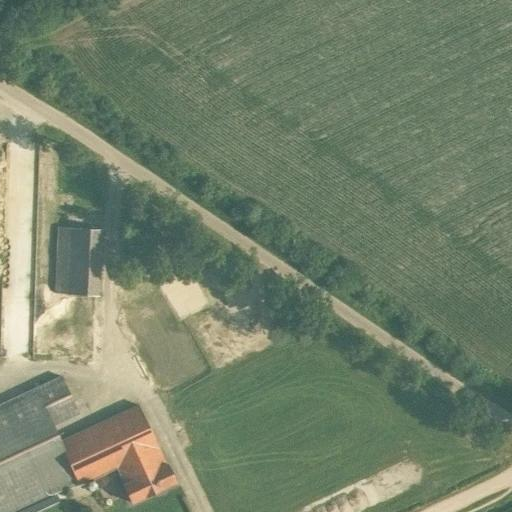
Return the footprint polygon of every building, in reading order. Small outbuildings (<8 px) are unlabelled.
[(62,8),(65,14),(72,11),(69,5),(62,8)] [(57,227),(54,293),(98,295),(101,230),(57,227)] [(157,279),(175,315),(200,304),(183,267),(157,279)] [(131,338),(155,392),(192,377),(168,321),(131,338)] [(79,414),(61,375),(0,403),(0,511),(11,511),(67,487),(69,489),(115,469),(122,485),(131,503),(175,483),(167,464),(166,464),(167,464),(138,405),(59,442),(52,428),(56,425),(79,414)]
